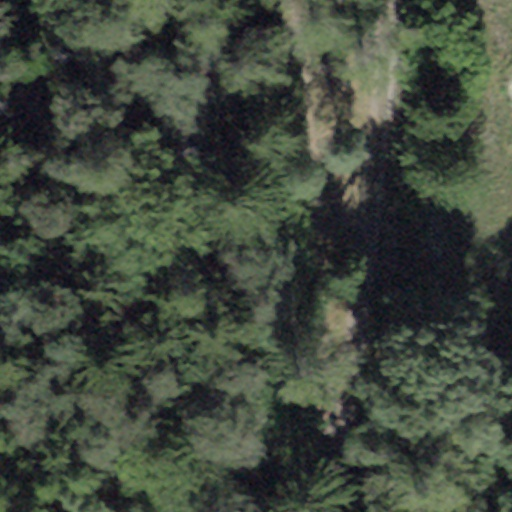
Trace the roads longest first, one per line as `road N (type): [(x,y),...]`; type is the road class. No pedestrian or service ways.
road 1 (track): [(198,511),(0,20)]
road 2 (track): [(384,0),(370,194),(310,511)]
